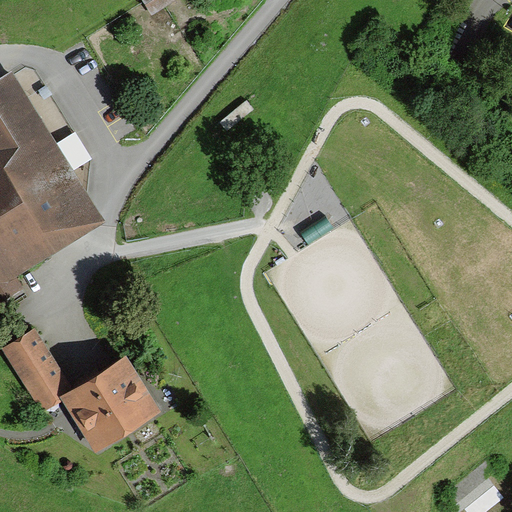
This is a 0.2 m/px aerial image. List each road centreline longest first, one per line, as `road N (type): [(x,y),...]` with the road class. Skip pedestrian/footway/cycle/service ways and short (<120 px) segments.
road 1 (unknown): [(331,118),(250,266),(247,291),(341,481),(361,496),(381,494),(511,389)]
road 2 (unclassified): [(280,0),(141,160),(96,235),(0,334)]
road 3 (unknown): [(511,219),(378,108),(352,102),(338,109)]
